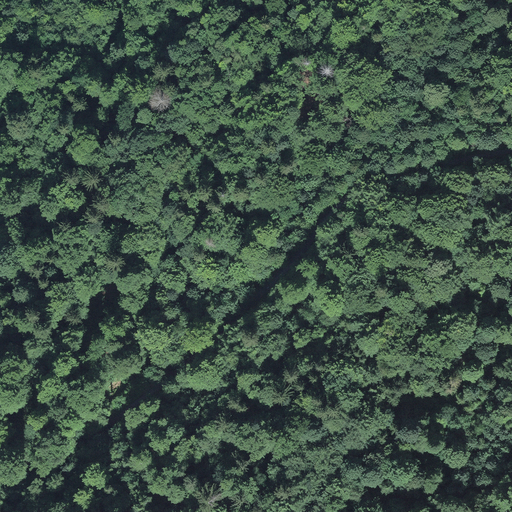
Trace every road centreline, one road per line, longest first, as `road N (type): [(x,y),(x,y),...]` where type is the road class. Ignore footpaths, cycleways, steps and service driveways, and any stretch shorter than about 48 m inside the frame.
road 1 (track): [(25,473),(157,386),(266,289),(356,189),(511,148)]
road 2 (trunk): [(511,203),(0,500)]
